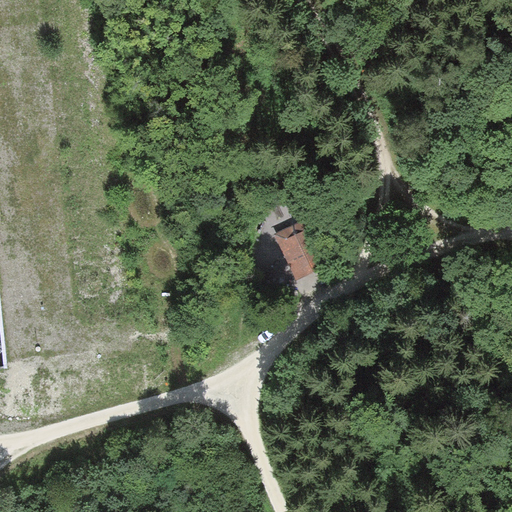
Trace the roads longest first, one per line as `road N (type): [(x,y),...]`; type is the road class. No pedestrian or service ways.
road 1 (track): [(355,294),(381,248),(392,170),(307,0)]
road 2 (track): [(234,379),(355,294),(511,225)]
road 3 (track): [(18,441),(234,379)]
road 4 (track): [(280,511),(234,379)]
road 5 (track): [(392,170),(444,215),(511,224)]
